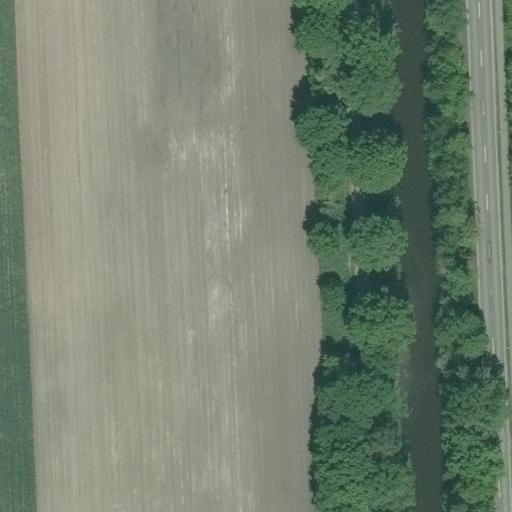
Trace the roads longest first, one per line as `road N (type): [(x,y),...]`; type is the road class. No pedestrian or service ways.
road 1 (unclassified): [(347,0),(370,511)]
road 2 (tertiary): [(501,511),(479,0)]
